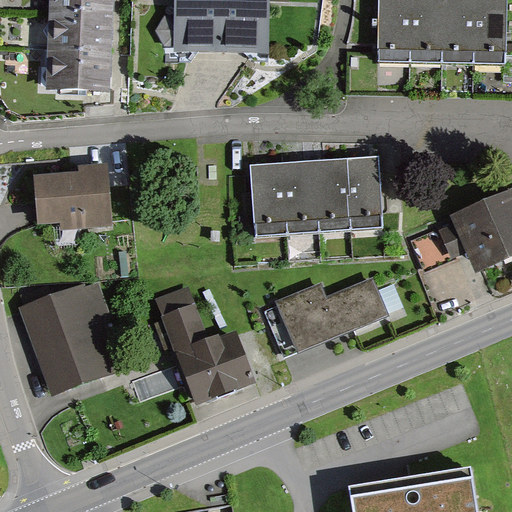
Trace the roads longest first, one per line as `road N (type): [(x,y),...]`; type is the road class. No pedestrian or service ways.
road 1 (residential): [(0,145),(281,123),(511,126)]
road 2 (tertiary): [(60,511),(511,320)]
road 3 (residential): [(49,511),(0,370)]
